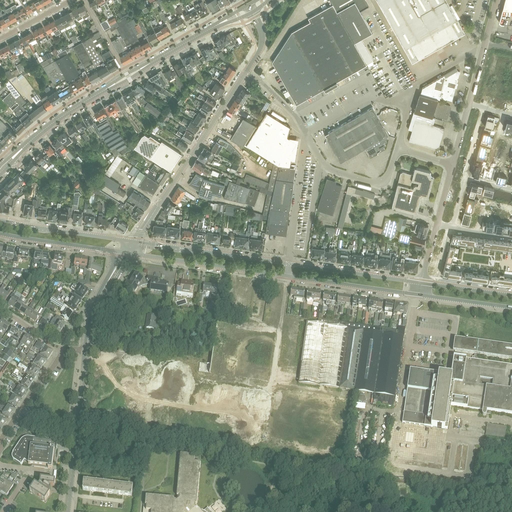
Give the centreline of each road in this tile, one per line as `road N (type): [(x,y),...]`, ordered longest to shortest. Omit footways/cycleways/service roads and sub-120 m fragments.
road 1 (primary): [(126,253),(511,308)]
road 2 (tertiary): [(0,171),(70,110),(215,25)]
road 3 (unclassified): [(132,242),(240,80)]
road 4 (primary): [(289,264),(132,242)]
road 5 (tertiary): [(68,494),(86,350)]
road 6 (unclassified): [(397,147),(414,87),(483,48)]
road 7 (primary): [(132,242),(0,221)]
road 8 (primary): [(418,282),(289,264)]
road 9 (unclassified): [(289,264),(308,136)]
road 10 (unclassified): [(308,136),(326,166),(370,181),(387,175),(397,147)]
road 11 (primary): [(0,233),(126,253)]
